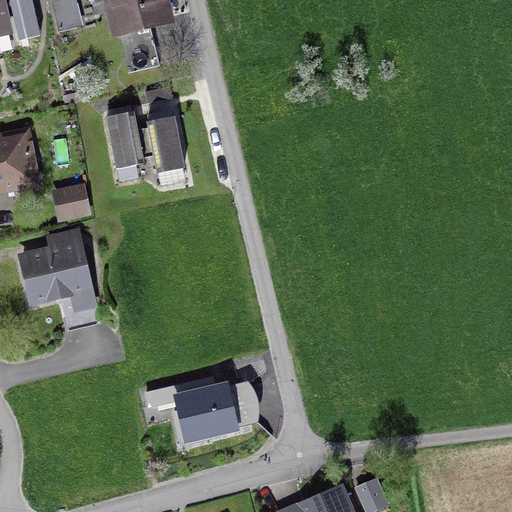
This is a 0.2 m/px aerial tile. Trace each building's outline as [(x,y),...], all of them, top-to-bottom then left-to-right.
[(49,0),(57,32),(75,28),(68,0),(49,0)] [(108,0),(116,31),(164,19),(159,0),(90,0),(91,2),(100,0),(108,0)] [(140,158),(146,157),(141,132),(135,133),(132,113),(105,119),(115,170),(142,165),(140,158)] [(147,131),(141,132),(146,157),(152,156),(155,175),(182,170),(172,118),(146,123),(147,131)] [(0,190),(33,184),(24,135),(0,139),(0,190)] [(60,219),(84,214),(79,189),(55,195),(60,219)] [(31,303),(56,297),(63,327),(98,319),(90,288),(87,289),(77,246),(21,259),(31,303)] [(199,436),(255,423),(256,413),(255,403),(251,392),(246,384),(213,392),(210,379),(144,395),(147,408),(155,406),(152,394),(172,389),(177,413),(172,415),(180,446),(200,441),(199,436)] [(365,511),(372,511),(385,506),(374,481),(355,489),(365,511)] [(348,511),(338,489),(299,506),(301,511),(298,511),(348,511)]
